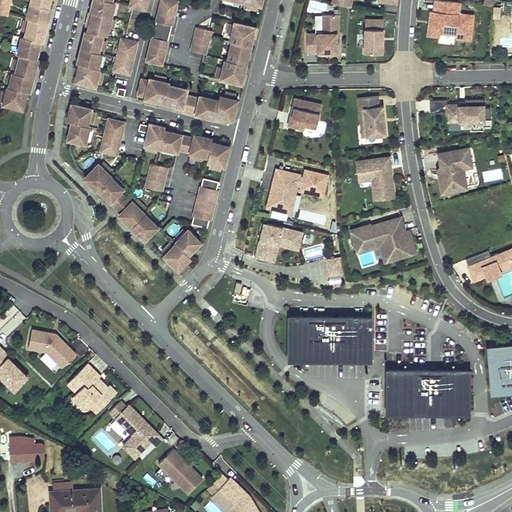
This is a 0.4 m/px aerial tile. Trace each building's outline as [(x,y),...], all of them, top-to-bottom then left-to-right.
[(97,0),(97,2),(94,2),(89,22),(92,22),(91,26),(90,31),(88,39),(85,38),(80,58),(83,59),(82,64),(79,73),(83,73),(81,82),(97,86),(98,83),(100,72),(101,69),(100,68),(104,53),(100,53),(101,51),(103,40),(105,35),(108,36),(110,27),(113,18),(117,2),(113,1),(113,0),(97,0)] [(149,0),(133,0),(132,6),(147,10),(149,0)] [(179,2),(170,0),(162,0),(148,61),(163,64),(179,2)] [(459,14),(460,2),(438,0),(435,0),(434,11),(431,11),(430,21),(432,21),(432,24),(429,24),(428,35),(440,36),(440,32),(456,34),(455,38),(471,39),(473,16),(459,14)] [(49,8),(30,3),(27,18),(29,19),(48,23),(50,13),(48,12),(49,8)] [(9,8),(0,5),(0,14),(3,15),(6,16),(7,13),(9,8)] [(492,19),(500,20),(501,8),(493,8),(492,19)] [(338,14),(322,14),(323,33),(315,33),(307,34),(307,53),(335,52),(334,36),(334,33),(339,33),(338,14)] [(48,23),(29,19),(29,21),(26,31),(25,37),(41,41),(43,33),(45,34),(48,23)] [(258,28),(234,22),(234,24),(232,33),(230,41),(232,42),(228,59),(225,59),(222,70),(221,76),(220,79),(244,84),(247,74),(244,73),(245,67),(251,43),(252,38),(256,38),(258,28)] [(214,31),(198,27),(192,51),(208,55),(214,31)] [(384,29),(366,28),(364,52),(382,53),(384,29)] [(25,37),(22,36),(18,54),(20,55),(36,59),(38,49),(41,41),(25,37)] [(124,39),(116,70),(131,74),(139,43),(124,39)] [(36,59),(20,55),(19,59),(16,69),(16,72),(34,77),(39,59),(36,59)] [(16,72),(12,72),(9,87),(27,91),(28,86),(32,87),(34,77),(16,72)] [(188,89),(170,85),(171,83),(166,82),(155,79),(151,78),(151,81),(143,79),(139,94),(147,96),(146,98),(175,105),(182,107),(181,110),(206,116),(207,113),(215,115),(224,118),(224,115),(233,117),(237,100),(235,99),(225,96),(220,95),(219,100),(200,95),(199,98),(187,95),(188,89)] [(9,87),(6,86),(5,91),(3,102),(2,104),(20,108),(22,99),(25,100),(27,91),(9,87)] [(128,89),(121,88),(119,95),(126,97),(128,89)] [(364,108),(367,137),(386,135),(384,106),(380,106),(379,96),(358,98),(359,108),(364,108)] [(321,105),(295,98),(292,108),(294,108),(292,117),(290,117),(288,126),(304,130),(305,126),(315,129),(321,105)] [(464,104),(446,104),(446,113),(446,115),(449,114),(449,122),(464,121),(464,127),(470,127),(470,130),(483,130),(483,127),(490,127),(490,108),(483,108),(483,99),(464,99),(464,104)] [(445,100),(429,101),(429,113),(446,113),(446,104),(445,100)] [(68,139),(85,144),(90,127),(87,126),(88,122),(91,111),(92,109),(76,105),(74,113),(70,112),(67,121),(72,122),(68,139)] [(125,123),(109,119),(100,155),(116,159),(125,123)] [(141,123),(139,130),(148,133),(145,144),(147,145),(158,148),(160,148),(177,152),(178,149),(182,134),(165,130),(160,129),(160,126),(151,123),(150,126),(141,123)] [(194,137),(182,134),(178,149),(190,152),(194,137)] [(205,137),(195,134),(194,137),(190,152),(191,153),(203,155),(208,157),(207,162),(210,162),(222,165),(224,166),(228,149),(219,147),(220,144),(211,142),(204,140),(205,137)] [(470,147),(440,153),(443,170),(439,170),(443,193),(467,188),(463,168),(474,166),(470,147)] [(390,156),(357,161),(359,173),(365,173),(373,179),(374,186),(376,198),(395,195),(392,170),(389,171),(388,164),(391,164),(390,156)] [(103,162),(100,165),(108,173),(111,170),(103,162)] [(98,163),(87,175),(87,176),(93,181),(91,183),(90,184),(97,190),(98,189),(111,202),(120,192),(123,189),(111,176),(108,173),(100,165),(98,163)] [(167,167),(152,163),(146,187),(161,191),(167,167)] [(322,195),(327,176),(306,171),(304,181),(298,180),(298,177),(279,172),(271,207),(290,212),(297,184),(303,185),(301,190),(322,195)] [(279,172),(277,172),(268,206),(271,207),(279,172)] [(359,173),(361,188),(374,186),(373,179),(365,173),(359,173)] [(219,181),(203,177),(192,223),(207,227),(209,219),(210,220),(218,189),(217,189),(219,181)] [(125,197),(120,192),(111,202),(116,207),(125,197)] [(147,238),(158,227),(145,214),(145,213),(142,210),(134,202),(132,201),(131,202),(125,197),(116,207),(121,212),(119,214),(139,234),(141,232),(147,238)] [(137,199),(134,202),(142,210),(145,207),(137,199)] [(370,224),(351,229),(357,247),(364,245),(365,248),(382,243),(385,257),(403,252),(404,255),(416,252),(411,235),(407,236),(405,231),(401,217),(371,226),(370,224)] [(303,232),(264,223),(255,256),(269,260),(273,243),(278,245),(279,241),(299,246),(303,232)] [(201,242),(188,229),(176,241),(176,242),(174,245),(166,253),(164,255),(176,267),(176,266),(182,260),(184,263),(191,257),(190,256),(188,254),(194,248),(201,242)] [(298,250),(299,246),(279,241),(278,245),(298,250)] [(163,250),(166,253),(174,245),(171,242),(163,250)] [(278,245),(273,243),(269,260),(274,261),(278,245)] [(511,249),(503,253),(500,246),(477,255),(483,269),(494,265),(497,272),(511,265),(511,249)] [(196,250),(194,248),(188,254),(190,256),(196,250)] [(403,252),(385,257),(387,260),(404,255),(403,252)] [(327,256),(328,282),(341,282),(340,255),(327,256)] [(494,265),(483,269),(486,276),(497,272),(494,265)] [(373,316),(288,316),(288,363),(373,363),(373,316)] [(32,328),(29,347),(47,351),(63,367),(77,352),(61,337),(53,335),(54,332),(32,328)] [(511,341),(486,344),(490,393),(511,390),(511,341)] [(0,349),(0,375),(14,390),(27,376),(0,349)] [(88,363),(68,383),(77,392),(75,394),(88,407),(90,405),(97,412),(117,392),(110,385),(107,388),(98,379),(101,376),(88,363)] [(470,370),(386,370),(386,416),(470,416),(470,370)] [(75,394),(72,397),(85,410),(88,407),(75,394)] [(129,404),(126,406),(120,401),(110,411),(133,435),(123,445),(135,457),(158,433),(149,424),(148,425),(143,421),(144,419),(129,404)] [(164,439),(158,433),(151,440),(157,446),(164,439)] [(9,437),(11,460),(35,459),(35,456),(45,456),(44,446),(42,443),(34,444),(34,439),(22,436),(9,437)] [(173,448),(159,463),(188,492),(202,477),(191,465),(185,460),(173,448)] [(87,463),(83,470),(91,474),(94,466),(87,463)] [(258,511),(249,495),(237,483),(232,484),(221,473),(208,487),(214,493),(229,508),(230,506),(233,508),(235,511),(258,511)] [(52,481),(52,491),(73,490),(73,480),(52,481)] [(101,511),(100,488),(73,490),(52,491),(51,491),(52,511),(77,511),(79,511),(101,511)] [(226,510),(229,508),(214,493),(212,495),(226,510)]
